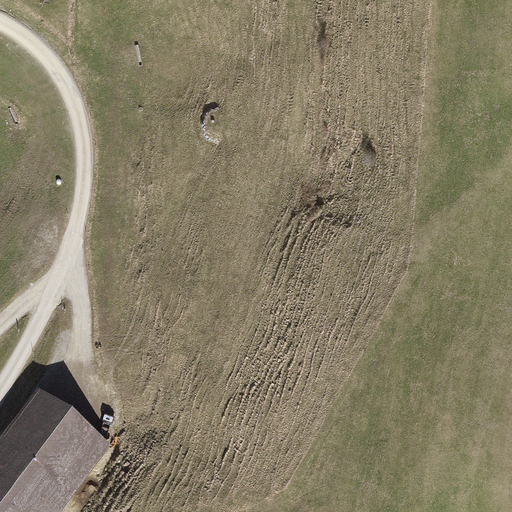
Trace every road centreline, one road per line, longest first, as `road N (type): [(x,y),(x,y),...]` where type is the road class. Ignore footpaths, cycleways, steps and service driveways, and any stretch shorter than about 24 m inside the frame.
road 1 (unclassified): [(0,19),(59,67),(77,103),(86,152),(64,269),(0,394)]
road 2 (track): [(0,326),(64,269),(82,312),(73,414)]
